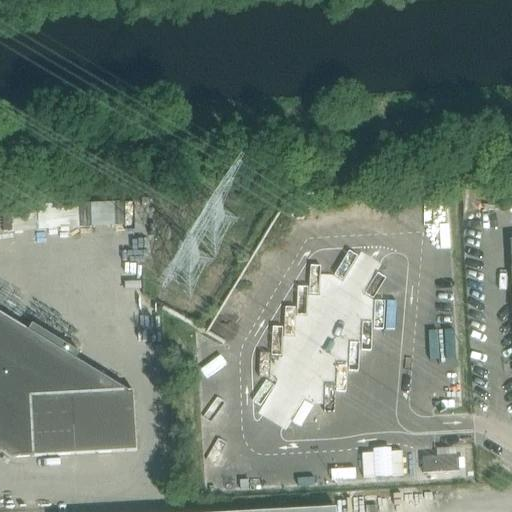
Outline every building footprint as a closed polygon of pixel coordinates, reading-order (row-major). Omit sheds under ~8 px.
[(464,184),(465,218),(481,217),(480,184),(464,184)] [(80,224),(79,202),(39,203),(40,226),(80,224)] [(116,223),(115,202),(91,202),(91,224),(116,223)] [(0,315),(0,397),(36,337),(0,315)] [(36,337),(0,397),(0,449),(13,457),(33,456),(33,457),(137,451),(134,391),(124,392),(74,361),(79,353),(33,324),(28,332),(36,337)] [(402,453),(389,453),(391,477),(403,476),(402,453)] [(374,454),(362,455),(363,478),(376,478),(374,454)] [(423,474),(459,472),(458,456),(422,458),(423,474)]
